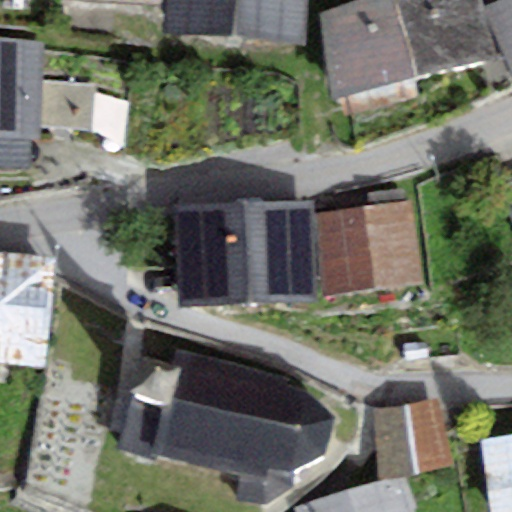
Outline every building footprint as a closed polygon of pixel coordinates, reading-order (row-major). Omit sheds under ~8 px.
[(298,0),(169,0),(179,1),(177,34),(296,41),(298,0)] [(474,0),(373,0),(329,14),(335,97),(490,53),(474,0)] [(511,1),(491,11),(511,57),(511,1)] [(35,41),(0,40),(0,134),(34,134),(35,41)] [(101,145),(107,98),(60,92),(55,140),(101,145)] [(305,206),(181,213),(185,299),(309,292),(305,206)] [(407,208),(322,219),(332,292),(416,281),(407,208)] [(0,355),(39,359),(48,265),(0,260),(0,355)] [(343,409),(195,372),(173,461),(321,499),(345,479),(355,441),(343,409)] [(443,461),(432,407),(380,417),(390,471),(443,461)] [(511,511),(511,432),(482,437),(493,511),(511,511)] [(410,511),(400,482),(313,511),(410,511)]
